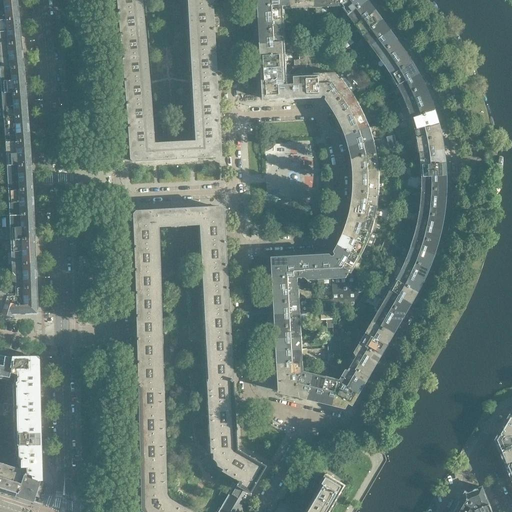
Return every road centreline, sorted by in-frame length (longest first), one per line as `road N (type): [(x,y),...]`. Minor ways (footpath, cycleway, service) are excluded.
road 1 (residential): [(304,434),(320,421),(352,421),(363,411),(443,274),(456,226),(452,132),(437,81),(384,0)]
road 2 (tertiary): [(60,339),(40,0)]
road 3 (residential): [(238,246),(318,244),(338,204),(340,166),(324,113),(231,111)]
road 4 (residential): [(304,434),(299,417),(248,397),(238,246)]
road 5 (residential): [(96,0),(116,193)]
road 6 (residential): [(118,336),(121,511)]
road 7 (tertiary): [(62,511),(60,339)]
road 8 (residential): [(116,193),(118,336)]
